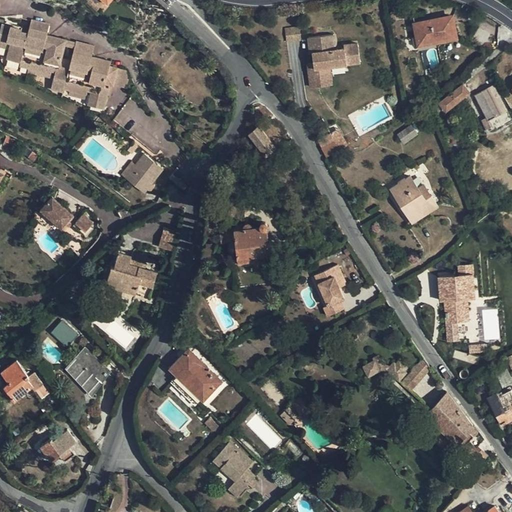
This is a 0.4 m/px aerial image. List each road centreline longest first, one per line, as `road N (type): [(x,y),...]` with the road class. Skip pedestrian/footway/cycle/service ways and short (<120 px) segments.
road 1 (residential): [(256,81),(511,462)]
road 2 (residential): [(109,449),(171,314),(205,174),(256,81)]
